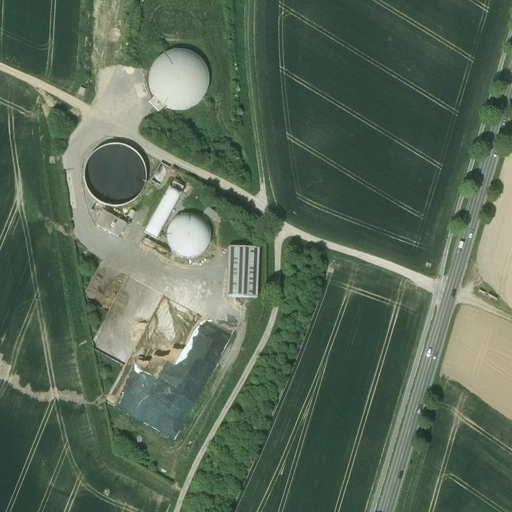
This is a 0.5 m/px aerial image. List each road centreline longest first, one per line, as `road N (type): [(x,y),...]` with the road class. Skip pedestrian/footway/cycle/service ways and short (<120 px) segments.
road 1 (track): [(0,63),(251,199),(291,231),(511,320)]
road 2 (primary): [(384,511),(511,83)]
road 3 (track): [(176,511),(274,314),(281,225)]
road 4 (track): [(261,206),(247,0)]
